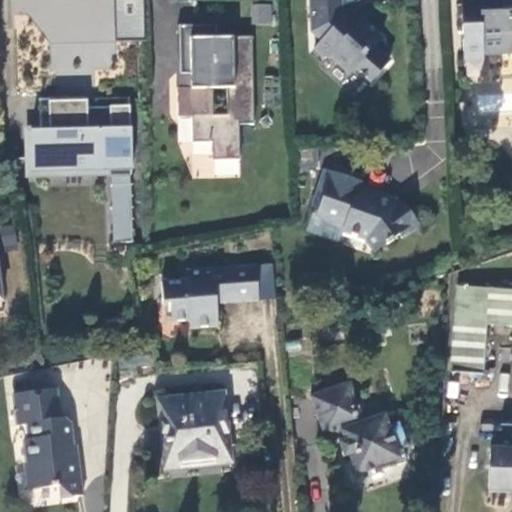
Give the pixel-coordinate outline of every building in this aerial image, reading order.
[(143,0),(115,0),(116,39),(145,38),(143,0)] [(325,54),(330,53),(349,70),(354,63),(370,77),(390,55),(375,42),(382,33),(365,18),(361,15),(353,24),(341,13),(339,0),(310,0),(312,31),(320,37),(313,45),(325,54)] [(511,0),(458,0),(463,61),(482,59),(482,54),(511,51),(511,35),(511,34),(511,0)] [(270,4),(257,5),(257,24),(271,23),(270,4)] [(189,86),(176,86),(176,116),(190,115),(191,141),(211,140),(212,158),(239,158),(238,122),(252,122),(250,34),(215,35),(215,22),(193,23),(178,23),(179,71),(189,71),(189,86)] [(497,92),(476,95),(479,114),(500,111),(497,92)] [(31,130),(32,170),(132,166),(130,104),(88,105),(88,95),(49,97),(50,130),(31,130)] [(362,174),(332,164),(330,171),(321,168),(315,188),(323,190),(317,209),(315,214),(345,224),(343,230),(365,237),(377,250),(393,240),(391,237),(399,232),(403,234),(421,224),(401,200),(377,192),(376,196),(357,189),(359,182),(362,174)] [(130,178),(112,179),(114,237),(132,237),(130,178)] [(379,189),(359,182),(357,189),(376,196),(377,192),(379,189)] [(308,207),(317,209),(323,190),(315,188),(308,207)] [(188,277),(162,279),(164,302),(171,301),(172,320),(190,318),(191,326),(218,325),(217,301),(259,299),(257,265),(187,270),(188,277)] [(511,291),(457,290),(453,375),(484,376),(486,323),(511,323),(511,291)] [(344,328),(323,334),(326,346),(347,341),(344,328)] [(402,451),(408,449),(399,421),(390,424),(386,426),(382,414),(361,421),(348,385),(309,398),(323,438),(339,432),(342,441),(336,443),(341,457),(348,455),(354,474),(373,468),(374,472),(406,461),(402,451)] [(81,496),(78,469),(66,459),(73,451),(71,420),(64,417),(58,418),(55,388),(13,391),(16,427),(26,427),(27,443),(20,443),(21,464),(25,464),(27,491),(52,489),(53,498),(81,496)] [(227,450),(222,390),(160,396),(165,460),(187,458),(186,454),(227,450)] [(511,485),(511,447),(489,445),(485,483),(511,485)] [(18,491),(27,491),(25,464),(21,464),(16,465),(18,491)]
